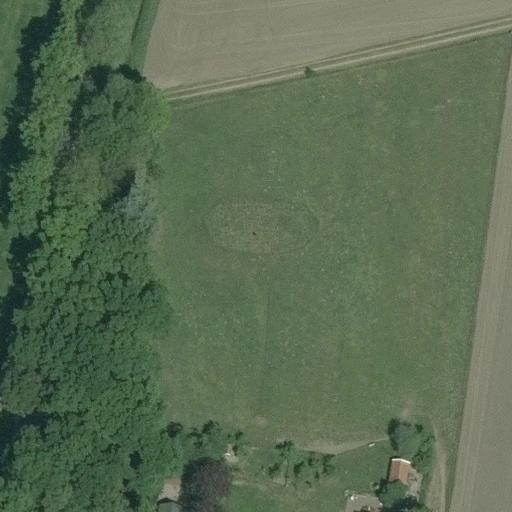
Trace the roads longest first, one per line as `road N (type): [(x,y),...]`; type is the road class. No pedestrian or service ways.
road 1 (track): [(511,21),(72,111)]
road 2 (unclassified): [(20,382),(100,0)]
road 3 (unclassified): [(31,511),(20,382)]
